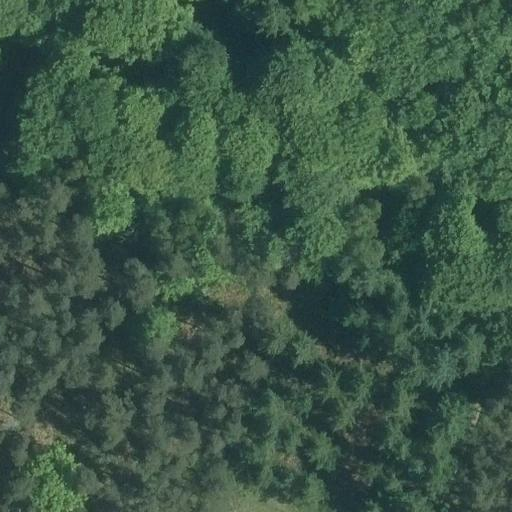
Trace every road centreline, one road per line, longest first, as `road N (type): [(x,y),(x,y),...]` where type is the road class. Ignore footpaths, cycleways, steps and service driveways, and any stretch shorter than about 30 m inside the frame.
road 1 (track): [(511,316),(355,82),(279,0)]
road 2 (track): [(448,511),(511,365)]
